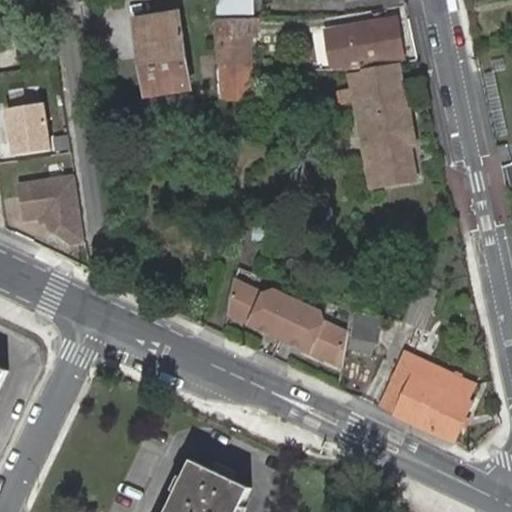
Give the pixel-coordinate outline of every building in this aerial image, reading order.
[(215,0),(217,16),(253,15),(253,0),(215,0)] [(186,89),(177,16),(134,21),(144,95),(186,89)] [(252,38),(252,19),(212,20),(215,68),(253,70),(252,64),(245,64),(242,38),(252,38)] [(325,34),(333,68),(346,65),(348,71),(399,61),(395,42),(400,41),(395,20),(325,34)] [(360,75),(352,75),(351,99),(375,99),(399,94),(394,65),(360,71),(360,75)] [(1,73),(5,107),(42,102),(37,68),(1,73)] [(374,167),(365,169),(370,192),(415,182),(407,148),(415,146),(406,111),(402,111),(399,99),(375,105),(377,118),(364,120),(374,167)] [(45,109),(10,115),(17,162),(53,157),(45,109)] [(76,180),(21,189),(27,225),(44,222),(42,216),(48,215),(51,232),(73,248),(87,246),(76,180)] [(236,282),(229,316),(342,371),(348,336),(326,325),(322,315),(270,289),(260,293),(236,282)] [(432,298),(414,290),(402,319),(420,327),(432,298)] [(353,328),(353,338),(379,342),(380,331),(353,328)] [(380,409),(454,443),(472,404),(467,402),(474,387),(407,355),(380,409)] [(0,402),(15,371),(0,364),(0,402)] [(181,492),(170,511),(244,511),(253,494),(234,484),(238,476),(217,465),(213,473),(195,464),(181,492)] [(380,498),(389,478),(372,471),(364,491),(380,498)]
